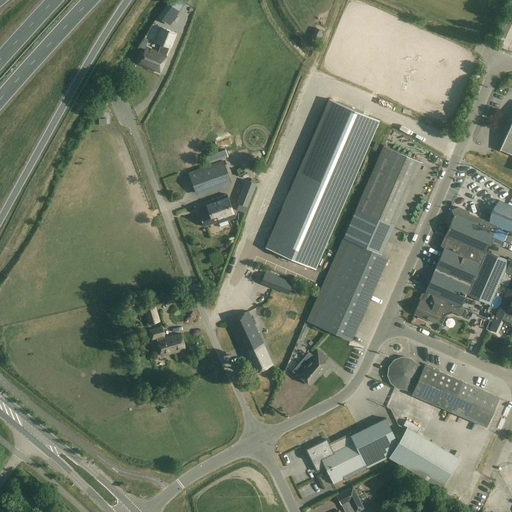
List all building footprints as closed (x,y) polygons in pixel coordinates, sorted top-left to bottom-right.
[(164,46),(170,31),(165,29),(159,44),(164,46)] [(167,56),(146,48),(140,64),(160,73),(167,56)] [(379,121),(329,99),(266,247),(315,269),(379,121)] [(511,121),(499,153),(500,151),(511,155),(511,121)] [(422,162),(384,146),(344,238),(350,241),(313,324),(351,341),(388,257),(381,255),(422,162)] [(189,174),(196,194),(230,181),(222,161),(189,174)] [(244,191),(240,202),(248,206),(253,194),(244,191)] [(218,222),(219,224),(236,218),(228,195),(205,203),(208,212),(198,216),(202,227),(218,222)] [(443,239),(483,256),(496,226),(511,233),(511,206),(499,200),(495,210),(492,209),(491,213),(493,214),(489,223),(469,214),(468,212),(457,207),(453,214),(454,214),(443,239)] [(483,256),(443,239),(440,246),(444,248),(425,291),(427,292),(451,303),(461,307),(483,256)] [(467,295),(490,305),(510,261),(486,251),(467,295)] [(511,289),(511,290),(511,298),(506,295),(501,307),(507,310),(507,312),(511,314),(511,289)] [(451,303),(427,292),(426,294),(424,293),(421,294),(418,303),(419,306),(415,314),(434,322),(442,305),(449,309),(451,303)] [(265,323),(295,313),(292,303),(262,313),(265,323)] [(160,322),(156,307),(144,310),(149,326),(160,322)] [(273,365),(248,312),(227,322),(245,360),(249,359),(255,373),(273,365)] [(166,339),(162,327),(150,331),(152,339),(157,338),(162,356),(185,349),(181,334),(166,339)] [(328,359),(317,350),(313,356),(314,357),(299,375),(311,385),(322,372),(323,373),(327,367),(323,364),(328,359)] [(410,359),(402,357),(394,361),(389,367),(388,375),(391,383),(397,388),(406,389),(413,393),(412,395),(487,427),(499,398),(425,365),(424,367),(417,364),(410,359)] [(404,404),(406,397),(397,393),(394,400),(404,404)] [(329,420),(332,425),(347,417),(345,412),(329,420)] [(397,442),(386,419),(351,436),(352,438),(331,448),(327,439),(306,450),(317,471),(325,467),(333,484),(388,457),(440,489),(459,458),(406,427),(397,442)] [(379,468),(367,471),(368,476),(380,474),(379,468)] [(487,483),(484,488),(492,491),(494,487),(487,483)] [(357,511),(364,509),(353,487),(336,495),(341,506),(350,502),(354,511),(357,511)] [(487,504),(490,496),(482,493),(478,501),(487,504)]
